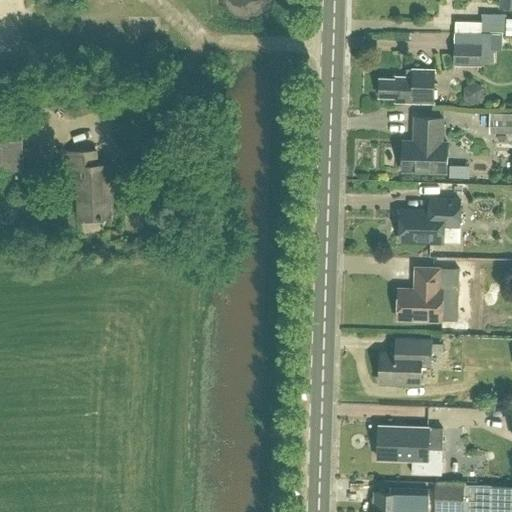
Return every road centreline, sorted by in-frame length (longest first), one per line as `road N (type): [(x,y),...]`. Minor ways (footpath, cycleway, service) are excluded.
road 1 (tertiary): [(315,511),(331,0)]
road 2 (unknown): [(157,46),(330,41)]
